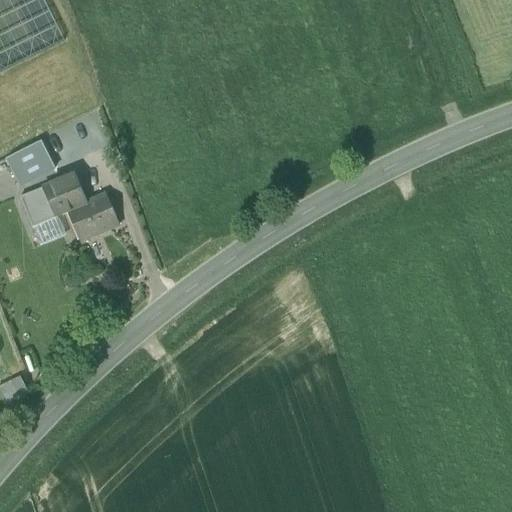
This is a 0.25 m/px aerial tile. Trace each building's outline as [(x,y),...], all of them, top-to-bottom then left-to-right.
[(0,0),(0,76),(61,47),(37,0),(0,0)] [(40,142),(3,156),(14,185),(51,171),(40,142)] [(76,178),(51,189),(55,200),(49,202),(56,218),(67,213),(87,204),(76,178)] [(51,189),(45,191),(49,202),(55,200),(51,189)] [(87,204),(67,213),(81,243),(120,226),(106,195),(87,204)] [(20,379),(0,388),(0,399),(7,414),(26,392),(20,379)]
